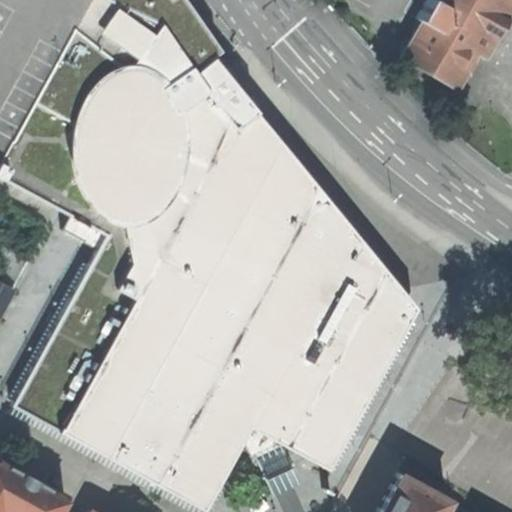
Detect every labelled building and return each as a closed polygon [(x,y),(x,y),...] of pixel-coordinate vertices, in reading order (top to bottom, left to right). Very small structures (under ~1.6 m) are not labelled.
[(9,404),(199,508),(239,437),(249,458),(264,450),(279,443),(323,468),(411,305),(250,109),(251,109),(207,54),(215,48),(198,24),(181,0),(0,0),(0,178),(60,210),(53,226),(71,235),(94,248),(9,404)] [(422,0),(413,17),(419,21),(398,56),(453,88),(474,52),(482,57),(511,5),(511,0),(434,0),(435,0),(434,0),(422,0)] [(22,257),(0,244),(0,263),(14,271),(22,257)] [(0,310),(12,289),(0,282),(0,310)] [(0,460),(0,511),(55,511),(65,496),(0,460)] [(437,511),(445,499),(395,471),(373,511),(437,511)]
